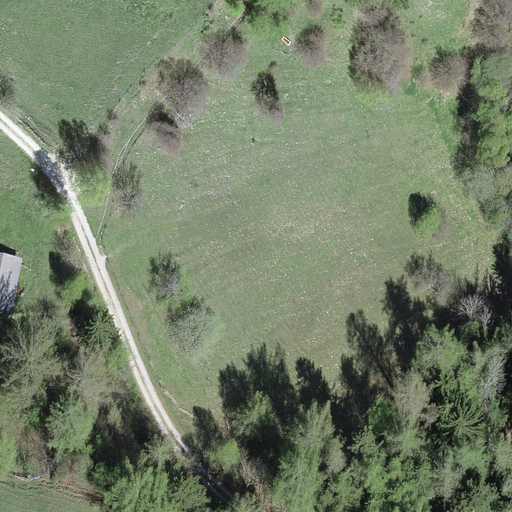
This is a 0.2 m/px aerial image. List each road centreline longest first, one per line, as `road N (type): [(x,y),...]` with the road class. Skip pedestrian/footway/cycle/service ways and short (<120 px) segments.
road 1 (track): [(155,407),(91,242)]
road 2 (track): [(91,242),(48,161),(0,117)]
road 3 (track): [(247,511),(155,407)]
